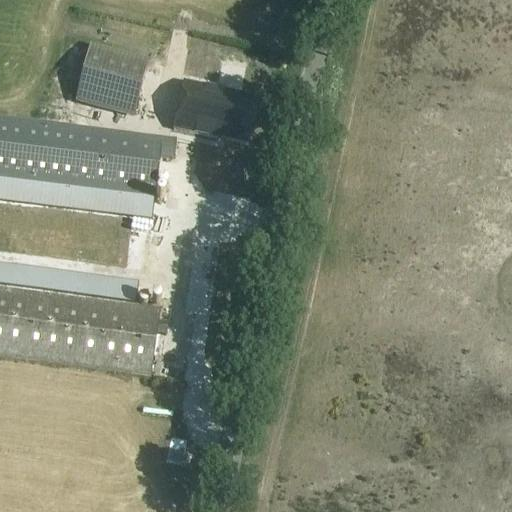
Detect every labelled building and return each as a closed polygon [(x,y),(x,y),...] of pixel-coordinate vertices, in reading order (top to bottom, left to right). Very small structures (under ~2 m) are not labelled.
[(138,5),(137,0),(100,0),(101,14),(119,15),(120,5),(138,5)] [(134,117),(148,61),(88,46),(74,102),(134,117)] [(63,110),(68,78),(53,75),(48,107),(63,110)] [(244,148),(255,98),(183,82),(172,130),(227,142),(227,144),(244,148)] [(0,180),(152,199),(156,159),(157,157),(171,159),(173,143),(0,121),(0,180)] [(225,156),(209,152),(212,141),(197,138),(188,172),(219,180),(225,156)] [(0,200),(149,219),(152,199),(0,180),(0,200)] [(0,251),(1,252),(2,248),(12,249),(13,236),(1,235),(4,207),(0,206),(0,251)] [(141,260),(143,219),(41,214),(39,255),(141,260)] [(181,243),(175,258),(187,262),(192,247),(181,243)] [(0,269),(0,289),(134,307),(136,288),(0,269)] [(157,325),(159,311),(0,289),(0,358),(150,379),(156,335),(157,325)] [(157,325),(156,335),(166,336),(167,326),(157,325)]
